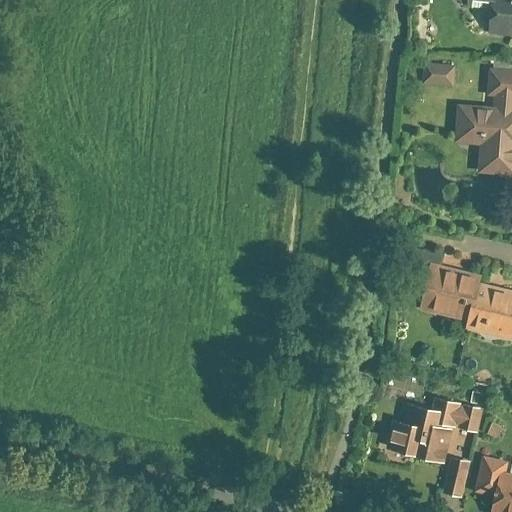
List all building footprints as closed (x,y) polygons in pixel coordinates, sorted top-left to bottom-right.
[(511,27),(511,0),(478,0),(476,24),(511,27)] [(425,49),(422,67),(450,72),(453,54),(425,49)] [(466,160),(511,166),(511,60),(495,58),(490,94),(452,89),(445,137),(469,140),(466,160)] [(425,248),(414,297),(468,309),(465,323),(506,332),(511,305),(511,279),(476,272),(478,260),(425,248)] [(386,401),(376,433),(437,450),(429,479),(454,486),(480,396),(426,381),(423,392),(402,386),(396,404),(386,401)] [(491,486),(488,501),(511,506),(511,450),(509,450),(506,467),(500,466),(503,453),(472,446),(465,480),(491,486)]
